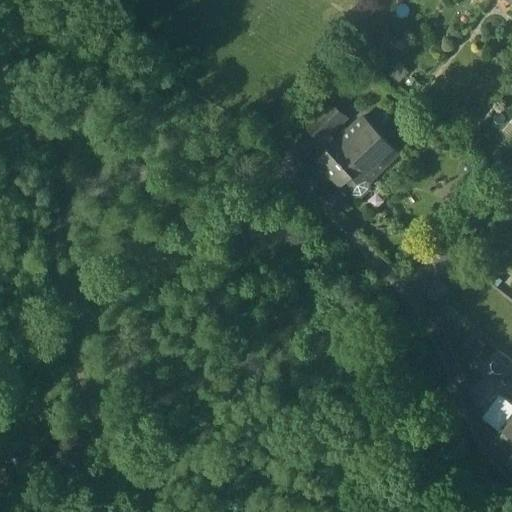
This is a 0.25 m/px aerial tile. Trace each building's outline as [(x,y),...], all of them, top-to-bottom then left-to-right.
[(330,100),(307,122),(323,139),(346,116),(330,100)] [(397,151),(364,115),(316,158),(339,182),(357,166),(368,177),(369,177),(397,151)] [(368,177),(357,166),(339,182),(350,195),(361,195),(368,188),(369,177),(368,177)] [(453,256),(432,239),(418,258),(438,274),(453,256)] [(511,366),(511,362),(498,352),(489,363),(505,375),(511,366)] [(498,427),(511,408),(511,401),(499,392),(482,414),(498,427)] [(511,418),(494,442),(511,456),(511,418)]
